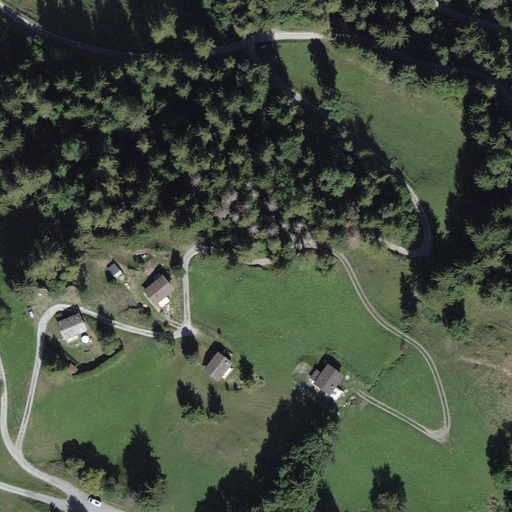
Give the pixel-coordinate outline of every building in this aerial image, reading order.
[(123,275),(114,265),(108,270),(117,281),(123,275)] [(166,277),(145,291),(156,307),(177,292),(166,277)] [(79,314),(57,323),(65,342),(87,333),(79,314)] [(233,365),(220,354),(205,371),(218,382),(233,365)] [(317,372),(311,380),(316,384),(314,385),(332,398),(347,379),(330,366),(322,376),(317,372)]
